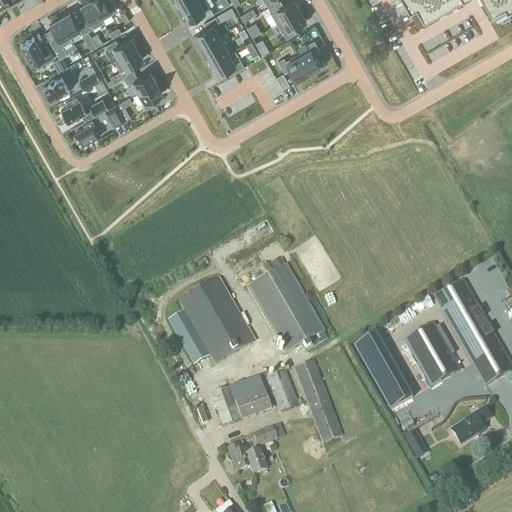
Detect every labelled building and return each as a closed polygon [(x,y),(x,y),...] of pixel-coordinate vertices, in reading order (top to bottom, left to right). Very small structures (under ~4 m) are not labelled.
[(90,0),(80,6),(87,18),(82,21),(87,31),(103,22),(102,19),(101,19),(90,0)] [(104,0),(90,0),(101,19),(102,19),(117,10),(111,0),(106,3),(104,0)] [(183,10),(201,0),(200,0),(199,0),(179,0),(178,1),(178,2),(176,3),(179,6),(180,5),(183,10)] [(210,9),(204,0),(201,0),(183,10),(189,21),(199,15),(203,20),(214,14),(214,13),(211,8),(210,9)] [(281,0),(269,7),(272,13),(271,13),(277,24),(281,22),(281,21),(301,10),(294,0),(293,0),(284,6),(281,0)] [(511,0),(405,0),(411,9),(418,6),(425,19),(458,0),(483,0),(492,15),(506,8),(508,12),(511,9),(511,0)] [(253,10),(241,17),(244,22),(257,15),(253,10)] [(301,10),(281,21),(281,22),(287,31),(284,33),(287,39),(299,32),(296,27),(307,21),(301,10)] [(69,12),(59,18),(70,37),(80,31),(82,34),(87,31),(82,21),(76,24),(69,12)] [(207,29),(197,35),(203,45),(219,35),(220,36),(222,35),(216,25),(218,24),(219,23),(216,16),(204,23),(207,29)] [(50,23),(49,24),(56,37),(49,41),(59,59),(67,54),(62,46),(72,40),(70,37),(59,18),(58,18),(57,17),(49,21),(50,23)] [(256,24),(247,28),(253,38),(261,33),(256,24)] [(121,33),(118,27),(109,32),(111,36),(112,38),(121,33)] [(84,40),(90,36),(87,31),(82,34),(81,35),(84,40)] [(225,45),(220,36),(219,35),(203,45),(208,54),(225,45)] [(23,42),(20,43),(29,61),(33,59),(38,69),(53,61),(48,51),(43,54),(34,36),(23,42)] [(115,40),(105,46),(108,51),(111,49),(117,59),(136,48),(136,47),(137,46),(133,38),(131,39),(130,37),(118,44),(115,40)] [(263,40),(256,44),(263,55),(270,51),(263,40)] [(310,47),(298,54),(309,73),(315,70),(316,72),(322,68),(321,67),(319,63),(315,56),(321,52),(314,40),(308,44),(310,47)] [(254,58),(259,55),(252,43),(246,46),(253,58),(254,58)] [(230,54),(225,45),(208,54),(209,55),(207,56),(209,60),(211,59),(214,64),(230,54)] [(406,46),(396,51),(405,69),(415,64),(406,46)] [(117,59),(114,61),(124,78),(134,72),(131,66),(143,59),(136,48),(117,59)] [(236,64),(230,54),(214,64),(219,74),(230,68),(233,74),(245,67),(241,61),(236,64)] [(284,57),(278,61),(285,73),(291,70),(297,80),(298,80),(299,82),(307,77),(306,75),(309,73),(298,54),(286,61),(284,57)] [(65,68),(59,59),(59,58),(54,61),(60,71),(65,68)] [(40,81),(39,82),(50,100),(51,100),(68,89),(69,90),(69,89),(74,86),(68,75),(67,76),(64,70),(60,72),(59,71),(58,71),(53,75),(52,74),(45,78),(46,79),(40,82),(40,81)] [(134,72),(124,78),(127,85),(130,83),(136,93),(156,82),(150,71),(138,78),(134,72)] [(95,72),(79,81),(84,90),(94,84),(100,81),(95,72)] [(100,81),(94,84),(99,93),(106,89),(106,88),(101,80),(100,81)] [(287,80),(280,84),(283,89),(290,85),(287,80)] [(156,82),(136,93),(146,109),(156,104),(153,98),(162,93),(156,82)] [(87,112),(80,100),(78,101),(76,97),(65,103),(67,107),(61,111),(63,115),(61,116),(65,123),(67,122),(68,123),(87,112)] [(108,108),(103,99),(89,107),(94,116),(108,108)] [(118,111),(115,105),(105,111),(114,127),(124,121),(118,111)] [(124,107),(118,111),(124,121),(130,117),(124,107)] [(81,147),(100,136),(92,121),(83,125),(85,128),(74,134),(75,136),(73,137),(77,143),(78,142),(81,147)] [(286,266),(247,288),(285,355),(324,332),(286,266)] [(474,275),(499,323),(506,319),(494,294),(503,289),(491,266),(474,275)] [(255,342),(219,280),(179,303),(184,312),(210,357),(214,365),(255,342)] [(511,364),(465,281),(434,299),(485,388),(506,376),(509,382),(511,380),(511,364)] [(210,357),(184,312),(168,321),(193,366),(210,357)] [(431,389),(462,372),(434,323),(404,341),(431,389)] [(354,347),(391,411),(413,398),(377,334),(354,347)] [(176,346),(180,344),(174,335),(170,337),(176,346)] [(333,347),(293,370),(335,444),(376,420),(333,347)] [(235,377),(246,376),(245,363),(234,365),(235,377)] [(172,369),(178,380),(188,375),(182,364),(172,369)] [(286,370),(221,393),(232,425),(297,402),(286,370)] [(483,426),(492,419),(485,408),(475,414),(476,415),(458,427),(466,439),(478,432),(479,434),(485,430),(483,426)] [(415,433),(407,438),(418,459),(427,454),(415,433)] [(237,471),(247,468),(242,454),(247,452),(246,449),(241,451),(239,446),(230,449),(231,453),(230,454),(229,456),(230,460),(232,461),(234,460),(237,471)] [(242,454),(247,468),(250,467),(253,475),(266,470),(260,451),(248,455),(247,452),(242,454)]
